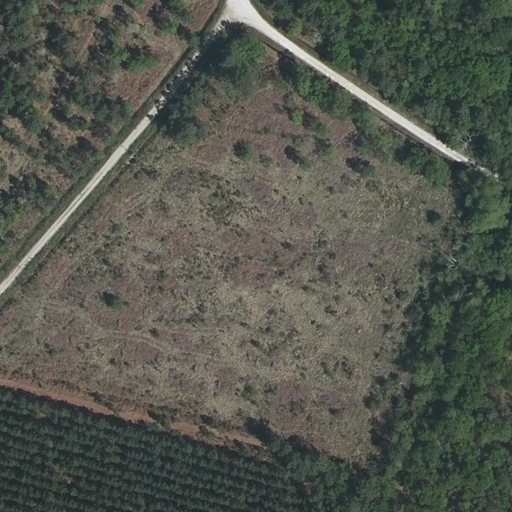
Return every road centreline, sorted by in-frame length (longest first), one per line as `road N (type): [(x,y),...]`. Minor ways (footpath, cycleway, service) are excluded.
road 1 (track): [(232,0),(73,208),(0,280)]
road 2 (unclassified): [(240,0),(262,35),(511,176)]
